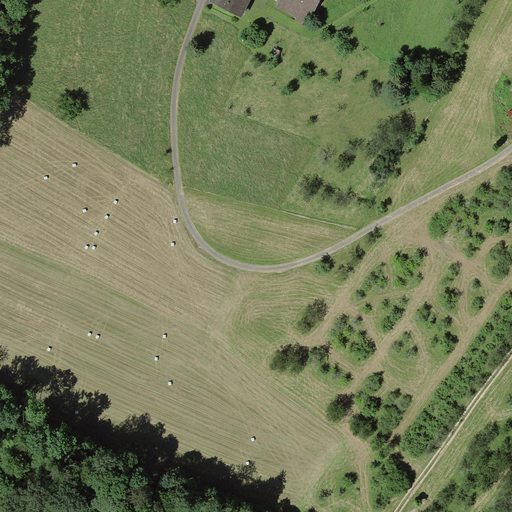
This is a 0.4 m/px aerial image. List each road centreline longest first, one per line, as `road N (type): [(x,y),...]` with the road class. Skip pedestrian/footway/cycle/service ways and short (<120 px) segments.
road 1 (track): [(400,511),(511,356)]
road 2 (track): [(272,0),(267,8),(314,32),(379,0)]
